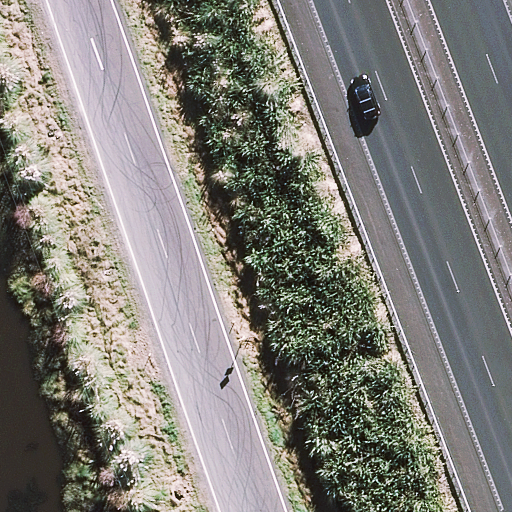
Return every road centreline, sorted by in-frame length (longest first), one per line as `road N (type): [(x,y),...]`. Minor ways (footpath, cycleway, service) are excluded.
road 1 (unclassified): [(90,0),(261,511)]
road 2 (motorway): [(511,428),(351,0)]
road 3 (motorway): [(468,0),(511,114)]
